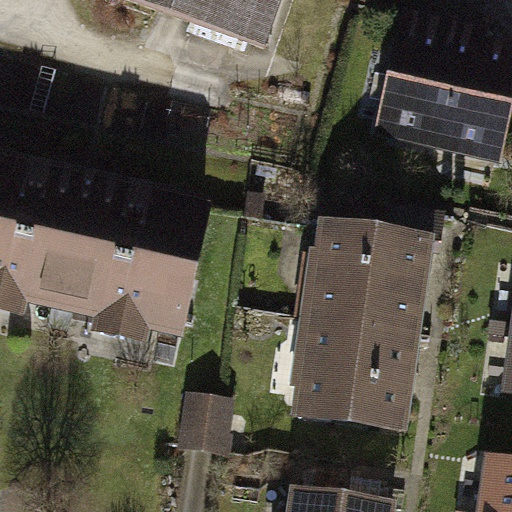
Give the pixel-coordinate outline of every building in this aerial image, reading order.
[(161,0),(286,42),(300,0),(161,0)] [(511,119),(511,40),(401,13),(370,134),(500,167),(511,119)] [(0,154),(0,311),(179,352),(213,202),(0,154)] [(440,237),(313,221),(288,412),(415,428),(440,237)] [(251,397),(196,388),(185,450),(241,460),(251,397)] [(511,511),(511,455),(492,452),(483,511),(511,511)] [(394,511),(396,505),(300,490),(296,511),(394,511)]
